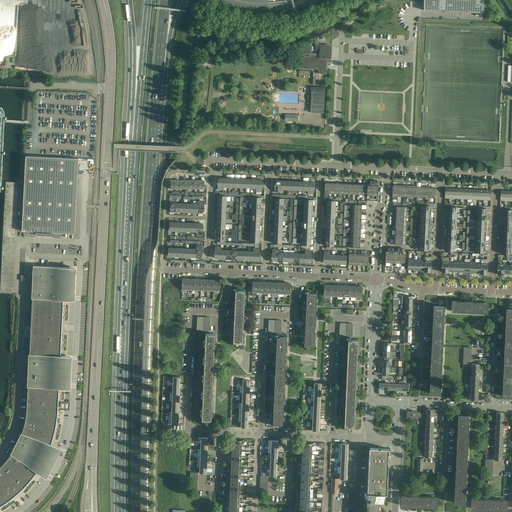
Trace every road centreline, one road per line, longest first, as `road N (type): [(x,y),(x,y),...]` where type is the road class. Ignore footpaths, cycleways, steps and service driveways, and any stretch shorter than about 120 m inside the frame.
road 1 (secondary): [(92,511),(110,72),(102,0)]
road 2 (motorway): [(138,511),(158,73)]
road 3 (motorway): [(132,139),(119,511)]
road 4 (residential): [(188,431),(192,310),(220,312),(232,273)]
road 5 (residential): [(260,433),(263,315),(291,316),(302,276)]
road 6 (residential): [(335,165),(342,28),(379,1)]
road 7 (residential): [(331,435),(334,318),(373,320)]
road 8 (motorway): [(148,0),(132,139)]
road 9 (motorway): [(127,0),(132,139)]
